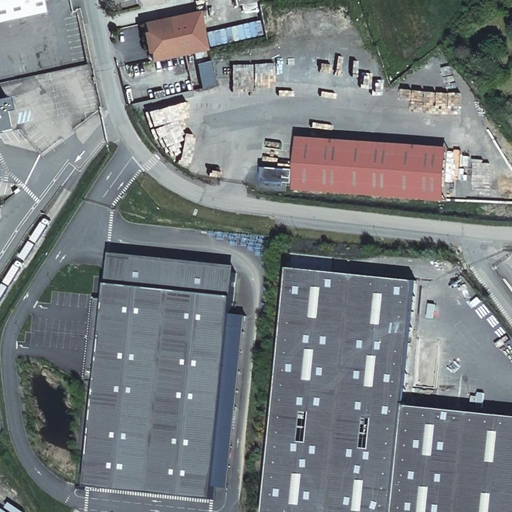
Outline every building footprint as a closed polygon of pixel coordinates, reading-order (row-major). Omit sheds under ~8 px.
[(0,0),(0,20),(43,11),(41,0),(0,0)] [(198,13),(169,19),(176,55),(204,49),(205,48),(198,13)] [(144,23),(152,59),(176,55),(169,19),(144,23)] [(9,107),(6,93),(0,94),(0,127),(7,126),(3,108),(9,107)] [(450,148),(300,138),(296,189),(446,200),(450,148)] [(295,170),(264,168),(263,181),(294,184),(295,170)] [(107,283),(234,297),(237,273),(109,260),(107,283)] [(292,268),(265,511),(511,511),(511,417),(405,406),(418,282),(292,268)] [(212,501),(234,297),(107,283),(105,298),(94,298),(85,381),(96,382),(85,487),(212,501)]
